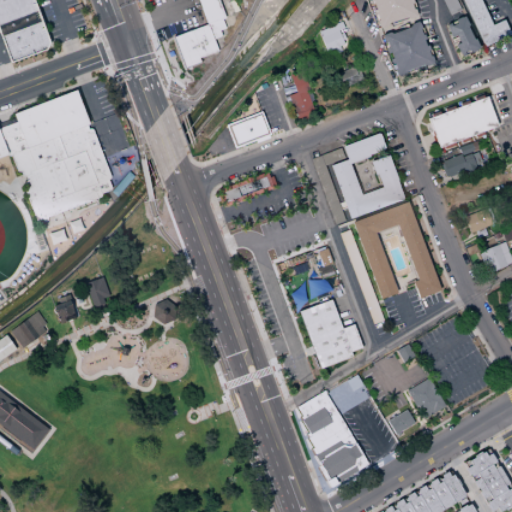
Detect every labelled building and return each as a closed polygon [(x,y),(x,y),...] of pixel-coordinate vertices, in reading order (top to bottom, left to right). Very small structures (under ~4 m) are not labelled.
[(0,41),(0,0),(32,0),(48,42),(45,49),(8,63),(0,41)] [(206,24),(197,0),(217,0),(224,18),(221,19),(207,24),(206,24)] [(412,0),(413,3),(411,3),(413,9),(415,8),(417,16),(408,19),(407,18),(388,22),(387,26),(380,28),(377,20),(378,20),(376,14),(374,15),(373,9),(375,9),(373,3),(371,3),(369,0),(412,0)] [(455,0),(461,10),(449,15),(441,0),(455,0)] [(462,0),(479,0),(491,25),(503,19),(510,34),(484,46),(462,0)] [(445,25),(449,23),(451,26),(456,24),(454,21),(464,16),(468,26),(467,26),(473,39),(475,39),(479,48),(470,52),(469,49),(464,52),(465,55),(461,57),(457,49),(456,49),(455,45),(459,43),(455,35),(451,37),(445,25)] [(221,19),(224,28),(219,30),(221,36),(213,39),(207,24),(221,19)] [(317,31),(329,27),(328,26),(340,21),(343,28),(337,30),(338,34),(341,40),(343,44),(338,46),(340,50),(335,52),(333,48),(325,51),(317,31)] [(382,34),(389,31),(392,33),(409,27),(410,23),(418,21),(418,22),(419,22),(421,28),(420,29),(422,34),(424,33),(425,39),(423,39),(425,45),(428,44),(430,50),(428,50),(430,55),(431,55),(434,62),(425,66),(422,65),(406,71),(405,73),(397,76),(394,68),(395,68),(393,62),(391,63),(390,58),(392,58),(390,52),(387,53),(385,47),(387,46),(386,42),(384,42),(382,37),(382,34)] [(170,37),(206,24),(207,24),(213,39),(217,51),(211,59),(182,69),(170,37)] [(342,55),(345,63),(332,68),(329,59),(342,55)] [(353,66),(355,71),(358,70),(362,79),(337,89),(331,75),(353,66)] [(288,74),(300,70),(308,89),(305,90),(314,114),(297,121),(287,95),(295,92),(288,74)] [(12,113),(75,89),(88,124),(85,125),(25,148),(19,133),(15,121),(12,113)] [(427,118),(430,117),(429,114),(438,110),(440,113),(444,112),(443,109),(453,105),(454,108),(459,106),(458,103),(467,99),(469,103),(473,101),(472,98),(482,94),(483,97),(486,96),(497,126),(483,131),(484,134),(475,138),(474,135),(468,137),(469,139),(460,143),(459,140),(454,142),(455,145),(444,149),(442,146),(438,148),(433,135),(430,137),(429,132),(432,131),(427,118)] [(224,125),(260,111),(269,134),(234,148),(224,125)] [(85,125),(87,129),(89,128),(90,128),(91,129),(91,130),(109,176),(109,177),(109,178),(108,179),(107,179),(110,187),(110,189),(109,189),(108,190),(99,194),(100,195),(99,197),(98,198),(46,217),(46,219),(46,220),(45,221),(38,224),(36,224),(35,222),(24,193),(24,191),(24,190),(25,189),(26,189),(24,183),(24,182),(24,181),(25,180),(24,176),(23,176),(22,176),(21,176),(20,175),(19,171),(18,172),(17,171),(16,171),(15,170),(8,154),(6,155),(0,138),(0,126),(15,121),(19,133),(25,148),(85,125)] [(342,146),(378,132),(385,150),(349,164),(347,159),(342,146)] [(460,153),(457,148),(470,143),(473,151),(461,156),(460,153)] [(319,155),(340,147),(344,158),(324,166),(319,155)] [(441,161),(460,153),(461,156),(470,153),(475,166),(448,177),(447,175),(444,176),(440,164),(442,163),(441,161)] [(349,164),(360,195),(381,187),(378,179),(376,180),(370,163),(373,160),(388,154),(397,180),(396,180),(403,199),(349,219),(329,165),(347,159),(349,164)] [(334,224),(309,159),(319,155),(324,166),(344,220),(334,224)] [(272,188),(271,186),(268,177),(266,171),(218,189),(224,206),(272,188)] [(379,299),(351,222),(407,201),(440,290),(418,298),(412,281),(417,280),(396,224),(374,232),(396,293),(379,299)] [(485,208),(489,207),(494,222),(490,224),(485,208)] [(463,216),(485,208),(490,224),(491,225),(483,227),(474,231),(469,232),(463,216)] [(483,227),(486,235),(476,238),(474,231),(483,227)] [(500,234),(504,242),(511,238),(511,227),(508,229),(509,230),(500,234)] [(337,233),(348,229),(382,320),(372,324),(337,233)] [(63,240),(60,230),(46,234),(49,245),(63,240)] [(481,250),(503,242),(511,262),(505,265),(505,266),(485,274),(477,253),(481,251),(481,250)] [(332,274),(325,249),(313,252),(321,277),(332,274)] [(91,308),(109,301),(100,277),(82,284),(91,308)] [(50,306),(55,324),(73,319),(66,295),(55,298),(57,304),(50,306)] [(152,305),(163,299),(174,307),(172,320),(160,325),(150,317),(152,305)] [(296,311),(329,299),(339,329),(348,353),(350,357),(317,369),(311,350),(298,316),(296,311)] [(46,332),(37,313),(7,328),(17,347),(46,332)] [(339,329),(352,324),(361,348),(348,353),(339,329)] [(0,338),(0,359),(14,350),(4,336),(0,338)] [(406,343),(414,356),(402,363),(394,350),(406,343)] [(367,399),(355,375),(324,391),(336,415),(367,399)] [(405,391),(427,378),(444,406),(432,413),(422,419),(405,391)] [(323,390),(354,443),(348,447),(341,445),(338,441),(316,454),(313,450),(306,438),(309,436),(308,434),(299,420),(302,419),(301,417),(295,407),(323,390)] [(0,392),(46,429),(29,452),(0,429),(0,392)] [(386,422),(391,419),(390,417),(393,416),(393,417),(405,410),(413,424),(398,433),(400,435),(396,437),(395,435),(394,435),(386,422)] [(354,443),(367,464),(335,483),(336,485),(329,489),(324,481),(327,480),(312,456),(316,454),(338,441),(341,445),(348,447),(354,443)] [(475,474),(470,477),(469,476),(468,476),(464,469),(470,466),(468,461),(483,452),(485,457),(490,454),(495,462),(491,465),(475,474)] [(499,478),(493,469),(491,465),(475,474),(478,479),(483,487),(499,478)] [(493,469),(498,466),(503,475),(499,478),(493,469)] [(440,482),(439,480),(441,478),(440,476),(447,472),(449,477),(452,475),(465,497),(464,498),(455,503),(453,504),(440,482)] [(503,475),(509,484),(504,487),(499,478),(503,475)] [(507,491),(504,487),(499,478),(483,487),(488,496),(491,500),(507,491)] [(429,489),(427,485),(429,484),(428,483),(435,479),(438,484),(440,482),(453,504),(450,506),(442,511),(429,489)] [(478,479),(472,482),(476,489),(477,488),(478,490),(483,487),(478,479)] [(427,511),(418,496),(415,492),(417,491),(416,490),(423,486),(426,491),(429,489),(442,511),(440,511),(427,511)] [(478,490),(480,493),(479,493),(482,500),(488,496),(483,487),(478,490)] [(511,488),(511,489),(511,507),(505,511),(504,510),(501,511),(497,511),(496,509),(491,511),(485,503),(491,500),(507,491),(511,488)] [(411,511),(406,503),(404,499),(406,498),(405,497),(412,492),(415,497),(418,496),(427,511),(411,511)] [(396,511),(395,509),(393,506),(394,505),(394,503),(400,499),(404,504),(406,503),(411,511),(396,511)]
